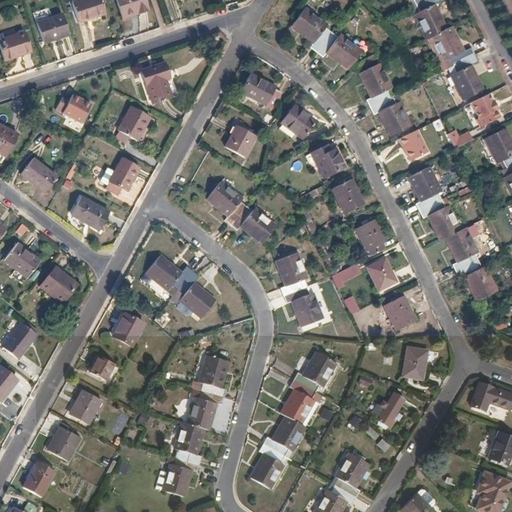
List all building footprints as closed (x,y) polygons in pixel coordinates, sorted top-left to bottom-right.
[(98,0),(84,0),(71,4),(77,24),(104,16),(98,0)] [(135,13),(136,16),(147,13),(142,0),(114,0),(120,18),(135,13)] [(441,2),(439,0),(427,0),(416,6),(419,13),(433,6),(441,2)] [(304,10),(313,17),(317,12),(308,5),(304,10)] [(433,6),(419,13),(414,15),(426,41),(445,31),(433,6)] [(291,28),(313,44),(324,29),(326,27),(313,17),(304,10),(291,28)] [(121,21),(136,16),(135,13),(120,18),(121,21)] [(61,16),(35,24),(42,45),(68,36),(61,16)] [(316,54),(330,34),(324,29),(313,44),(310,49),(316,54)] [(445,31),(426,41),(438,65),(449,60),(463,53),(450,29),(445,31)] [(19,54),(20,57),(30,54),(23,34),(0,41),(0,52),(2,59),(19,54)] [(326,54),(337,39),(330,34),(316,54),(323,59),(326,54)] [(337,39),(326,54),(348,70),(360,53),(338,37),(337,39)] [(453,67),(474,56),(471,49),(463,53),(449,60),(453,67)] [(3,62),(20,57),(19,54),(2,59),(3,62)] [(453,67),(456,74),(470,67),(478,63),(474,56),(453,67)] [(453,67),(449,60),(438,65),(442,73),(453,67)] [(162,76),(166,75),(163,65),(141,73),(151,106),(170,100),(164,81),(162,76)] [(359,74),(371,99),(387,91),(390,90),(378,65),(359,74)] [(470,67),(456,74),(451,77),(463,101),(482,92),(470,67)] [(272,112),(281,95),(274,91),(275,89),(250,75),(240,94),(272,112)] [(369,109),(391,98),(387,91),(371,99),(365,102),(369,109)] [(491,102),(487,94),(469,103),(477,119),(475,121),(479,129),(499,118),(495,111),(496,110),(492,101),(491,102)] [(90,106),(71,96),(68,102),(61,99),(54,111),(80,126),(90,106)] [(378,113),(395,106),(391,98),(369,109),(372,116),(378,113)] [(395,106),(378,113),(391,138),(409,128),(398,104),(395,106)] [(314,122),(293,107),(280,124),(301,140),(314,122)] [(149,119),(129,108),(116,132),(118,134),(116,139),(124,143),(127,138),(136,143),(149,119)] [(16,137),(0,127),(0,156),(4,159),(16,137)] [(242,159),(254,138),(235,128),(224,149),(242,159)] [(454,148),(471,140),(467,132),(457,137),(453,130),(446,134),(454,148)] [(416,131),(398,140),(409,162),(427,153),(416,131)] [(503,162),(511,157),(511,146),(504,131),(485,140),(497,165),(503,162)] [(323,179),(344,169),(334,150),(329,153),(325,147),(310,154),(323,179)] [(506,169),(511,166),(511,157),(503,162),(506,169)] [(18,177),(26,183),(27,181),(44,194),(56,179),(32,160),(18,177)] [(125,193),(137,170),(121,160),(115,170),(108,166),(100,179),(107,184),(103,190),(116,197),(120,190),(125,193)] [(65,179),(69,182),(73,174),(72,173),(75,168),(73,166),(65,179)] [(421,203),(437,195),(440,194),(427,169),(409,178),(421,203)] [(472,186),(469,178),(448,189),(451,197),(472,186)] [(27,181),(26,183),(43,196),(44,194),(27,181)] [(363,205),(350,181),(331,191),(344,215),(363,205)] [(227,218),(239,203),(241,201),(220,184),(206,200),(227,218)] [(437,195),(440,202),(445,199),(442,192),(440,194),(437,195)] [(419,213),(440,202),(437,195),(421,203),(416,206),(419,213)] [(86,224),(99,231),(107,215),(80,199),(70,217),(84,225),(86,224)] [(444,209),(447,207),(449,206),(445,199),(440,202),(444,209)] [(428,217),(444,209),(440,202),(419,213),(422,220),(428,217)] [(230,227),(245,208),(239,203),(227,218),(224,223),(230,227)] [(445,239),(459,232),(447,207),(444,209),(428,217),(440,241),(445,239)] [(240,227),(251,213),(245,208),(230,227),(236,232),(240,227)] [(253,211),(251,213),(240,227),(261,245),(274,228),(253,211)] [(372,257),(385,251),(381,244),(384,243),(373,222),(368,225),(362,228),(355,231),(366,252),(369,251),(372,257)] [(98,233),(99,231),(86,224),(84,225),(98,233)] [(457,264),(474,256),(476,254),(464,229),(459,232),(445,239),(457,264)] [(25,281),(37,266),(23,255),(25,253),(15,245),(2,262),(14,272),(24,280),(25,281)] [(23,255),(37,266),(39,263),(25,253),(23,255)] [(286,288),(303,282),(306,281),(296,255),(276,262),(286,288)] [(455,274),(477,263),(474,256),(457,264),(452,267),(455,274)] [(171,287),(180,276),(159,258),(145,274),(167,292),(171,287)] [(378,292),(396,283),(384,259),(366,269),(378,292)] [(344,265),(342,260),(336,264),(338,269),(344,265)] [(465,278),(481,269),(477,263),(455,274),(459,281),(465,278)] [(176,292),(192,273),(186,268),(180,276),(171,287),(176,292)] [(483,268),(481,269),(465,278),(477,302),(496,293),(483,268)] [(49,293),(62,303),(76,286),(54,269),(38,289),(47,295),(49,293)] [(353,274),(350,270),(334,278),(336,283),(353,274)] [(24,280),(14,272),(10,278),(20,286),(24,280)] [(192,285),(197,278),(192,273),(176,292),(182,297),(192,285)] [(283,297),(306,288),(303,282),(286,288),(280,290),(283,297)] [(213,303),(192,285),(182,297),(179,302),(200,319),(213,303)] [(172,297),(176,292),(171,287),(167,292),(172,297)] [(291,302),(309,296),(306,288),(283,297),(285,304),(291,302)] [(61,306),(62,303),(49,293),(47,295),(61,306)] [(311,295),(309,296),(291,302),(301,328),(321,320),(311,295)] [(352,296),(343,300),(349,314),(359,310),(352,296)] [(396,332),(415,323),(407,307),(408,307),(403,298),(383,307),(396,332)] [(146,317),(151,323),(158,314),(152,309),(146,317)] [(130,349),(142,326),(123,315),(111,338),(130,349)] [(505,318),(492,319),(494,330),(506,329),(505,318)] [(22,327),(34,336),(36,334),(24,324),(22,327)] [(35,337),(34,336),(22,327),(20,325),(2,350),(17,361),(35,337)] [(422,381),(427,352),(407,349),(402,377),(422,381)] [(302,378),(318,387),(320,389),(334,365),(316,354),(302,378)] [(104,383),(113,366),(98,358),(88,374),(104,383)] [(202,385),(219,390),(227,364),(210,358),(207,358),(199,384),(202,385)] [(0,401),(15,382),(0,371),(0,401)] [(293,382),(314,394),(318,387),(302,378),(298,375),(293,382)] [(374,383),(361,377),(359,382),(361,383),(360,385),(372,390),(374,383)] [(17,385),(15,382),(0,401),(0,405),(1,406),(17,385)] [(295,392),(310,401),(314,394),(293,382),(289,388),(295,392)] [(191,390),(199,393),(202,385),(199,384),(193,383),(191,390)] [(509,411),(511,402),(511,395),(479,384),(470,407),(485,412),(488,404),(509,411)] [(199,393),(223,400),(225,391),(219,390),(202,385),(199,393)] [(197,400),(199,393),(191,390),(189,397),(195,399),(197,400)] [(77,405),(70,418),(87,427),(100,403),(81,392),(75,403),(77,405)] [(285,418),(304,429),(317,405),(310,401),(295,392),(281,415),(285,418)] [(215,405),(222,407),(223,400),(199,393),(197,400),(215,405)] [(392,421),(404,401),(393,395),(387,405),(383,403),(380,407),(378,406),(372,415),(378,419),(377,422),(378,423),(377,426),(384,431),(388,428),(390,430),(394,423),(392,421)] [(187,426),(202,430),(208,432),(215,405),(197,400),(195,399),(187,426)] [(68,416),(70,418),(77,405),(75,403),(68,416)] [(321,407),(318,420),(315,419),(312,428),(324,432),(331,410),(321,407)] [(347,424),(354,430),(362,421),(354,415),(347,424)] [(272,442),(288,451),(290,453),(304,429),(285,418),(272,442)] [(177,452),(195,457),(202,430),(187,426),(182,425),(174,451),(177,452)] [(373,441),(379,435),(371,427),(365,434),(373,441)] [(56,438),(47,453),(66,463),(79,440),(58,429),(54,437),(56,438)] [(507,466),(511,452),(511,439),(498,434),(488,460),(507,466)] [(45,451),(47,453),(56,438),(54,437),(45,451)] [(381,438),(375,445),(384,452),(389,445),(381,438)] [(262,446),(284,458),(288,451),(272,442),(267,439),(262,446)] [(264,456),(280,466),(284,458),(262,446),(258,453),(264,456)] [(174,460),(199,466),(201,458),(195,457),(177,452),(174,460)] [(338,481),(354,489),(368,466),(355,459),(349,455),(335,479),(338,481)] [(109,474),(116,460),(107,456),(94,484),(98,485),(104,471),(109,474)] [(250,479),(268,490),(282,467),(280,466),(264,456),(250,479)] [(190,472),(196,474),(199,466),(174,460),(173,466),(190,472)] [(54,474),(47,470),(40,466),(36,464),(22,489),(40,499),(54,474)] [(183,498),(190,472),(173,466),(170,465),(162,493),(173,496),(183,498)] [(485,486),(481,496),(476,510),(480,511),(497,511),(509,484),(484,474),(480,485),(485,486)] [(333,487),(355,500),(359,492),(354,489),(338,481),(333,487)] [(476,494),(481,496),(485,486),(480,485),(476,494)] [(345,503),(351,506),(355,500),(333,487),(329,494),(345,503)] [(340,511),(345,503),(329,494),(327,492),(315,511),(340,511)] [(420,492),(416,496),(430,510),(434,506),(434,502),(424,492),(420,492)] [(416,496),(415,496),(400,511),(401,511),(431,511),(430,510),(416,496)]
